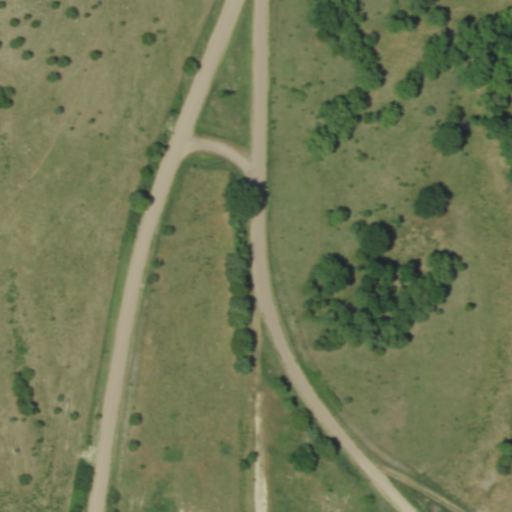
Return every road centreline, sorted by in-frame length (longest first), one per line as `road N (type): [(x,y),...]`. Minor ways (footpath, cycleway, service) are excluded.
road 1 (residential): [(260,0),(260,270),(272,323),(294,372),(405,511)]
road 2 (residential): [(93,511),(141,241),(233,0)]
